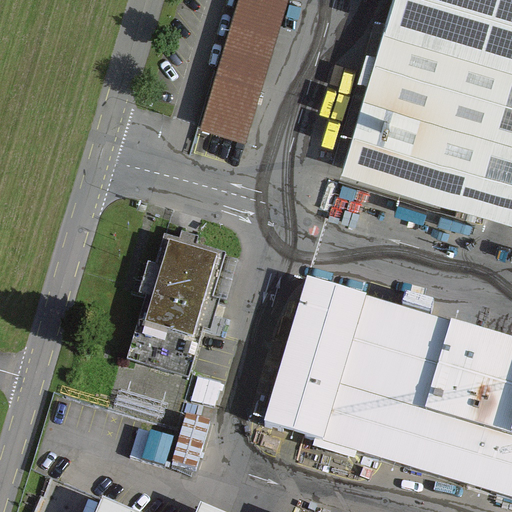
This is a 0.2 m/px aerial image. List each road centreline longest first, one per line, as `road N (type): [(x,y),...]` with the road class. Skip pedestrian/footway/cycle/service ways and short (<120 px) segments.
road 1 (residential): [(150,0),(0,493)]
road 2 (unknown): [(280,199),(235,386),(233,430),(245,454),(267,469),(385,511)]
road 3 (unknown): [(280,199),(511,261)]
road 4 (unknown): [(280,199),(339,0)]
road 5 (unknown): [(104,150),(280,199)]
